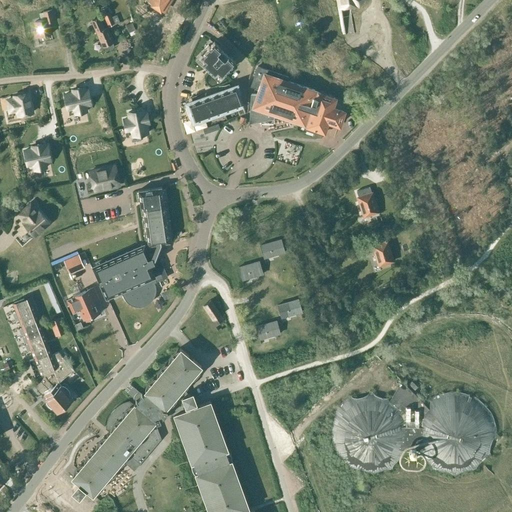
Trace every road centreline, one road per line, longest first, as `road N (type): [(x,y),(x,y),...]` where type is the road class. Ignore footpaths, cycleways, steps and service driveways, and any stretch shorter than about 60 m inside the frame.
road 1 (tertiary): [(211,195),(298,187),(489,0)]
road 2 (tertiary): [(13,511),(191,292),(196,270)]
road 3 (residential): [(290,511),(226,292),(196,270)]
road 4 (residential): [(0,85),(173,77)]
road 5 (tertiary): [(211,195),(178,142),(173,77)]
